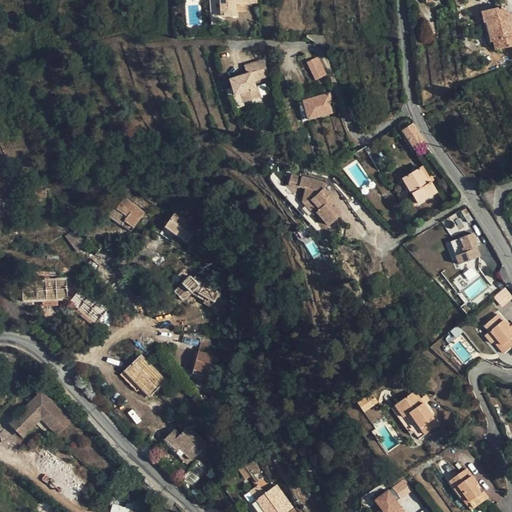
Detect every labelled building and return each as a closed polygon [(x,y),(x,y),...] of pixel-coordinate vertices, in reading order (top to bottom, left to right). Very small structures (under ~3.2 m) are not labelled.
[(218,0),(209,0),(211,15),(219,14),(218,0)] [(218,0),(220,16),(234,15),(234,10),(234,4),(246,2),(245,0),(218,0)] [(508,18),(511,17),(510,12),(506,12),(504,12),(502,10),(501,8),(482,11),(484,23),(486,23),(489,22),(494,42),(495,50),(511,46),(511,26),(510,26),(508,18)] [(319,47),(325,46),(324,35),(307,35),(306,38),(316,44),(319,47)] [(328,75),(320,58),(310,63),(318,80),(328,75)] [(246,93),(258,95),(257,88),(254,89),(252,81),(266,78),(262,60),(243,65),(245,74),(246,78),(240,80),(239,75),(228,78),(230,87),(238,86),(239,91),(246,93)] [(246,93),(239,91),(240,93),(242,102),(259,98),(258,95),(246,93)] [(299,109),(302,121),(334,112),(329,93),(303,101),(304,108),(299,109)] [(429,116),(444,111),(441,102),(426,108),(429,116)] [(423,142),(423,141),(412,125),(403,131),(414,148),(423,142)] [(428,183),(426,179),(419,169),(405,177),(414,192),(411,194),(417,204),(436,192),(431,182),(428,183)] [(402,179),(411,194),(414,192),(405,177),(402,179)] [(341,216),(334,208),(333,208),(325,201),(329,197),(327,195),(328,193),(323,190),(325,187),(322,184),(298,183),(298,193),(307,194),(303,204),(314,216),(317,214),(329,227),(341,216)] [(463,198),(459,193),(454,196),(457,201),(463,198)] [(107,214),(122,225),(125,221),(133,228),(145,212),(125,197),(119,205),(116,202),(107,214)] [(332,199),(329,197),(325,201),(333,208),(334,208),(332,199)] [(468,223),(473,219),(467,208),(461,212),(468,223)] [(192,236),(196,231),(198,228),(176,212),(160,233),(171,241),(177,235),(187,242),(192,236)] [(131,232),(133,228),(125,221),(122,225),(131,232)] [(75,225),(66,232),(78,248),(88,241),(75,225)] [(476,247),(478,246),(475,239),(473,234),(451,242),(456,256),(459,264),(480,256),(476,247)] [(451,259),(456,256),(451,242),(445,245),(451,259)] [(192,276),(176,292),(185,300),(200,285),(192,276)] [(42,300),(58,299),(68,298),(67,278),(46,279),(46,281),(22,282),(24,301),(42,300)] [(71,300),(79,307),(98,322),(109,307),(97,297),(96,298),(82,287),(71,300)] [(511,295),(505,287),(493,296),(502,306),(511,297),(511,295)] [(95,325),(98,322),(79,307),(77,310),(95,325)] [(492,343),(493,342),(496,340),(501,346),(504,343),(508,349),(511,346),(511,324),(509,327),(498,315),(484,326),(489,332),(485,335),(492,343)] [(68,324),(65,327),(73,337),(76,335),(68,324)] [(63,345),(73,337),(65,327),(55,335),(63,345)] [(503,354),(508,349),(504,343),(501,346),(496,340),(493,342),(503,354)] [(201,343),(195,368),(204,370),(215,373),(220,356),(212,354),(214,347),(201,343)] [(152,395),(167,380),(143,353),(123,372),(139,389),(141,388),(149,395),(151,393),(152,395)] [(215,373),(211,385),(218,387),(227,358),(220,356),(215,373)] [(399,403),(407,414),(409,413),(425,435),(438,425),(414,391),(399,403)] [(41,393),(14,419),(27,432),(36,424),(41,419),(51,430),(65,418),(56,407),(41,393)] [(363,411),(378,403),(373,394),(358,401),(363,411)] [(402,418),(407,414),(399,403),(394,406),(402,418)] [(23,436),(27,432),(14,419),(10,423),(23,436)] [(49,429),(51,430),(41,419),(36,424),(43,431),(44,430),(46,429),(49,429)] [(174,441),(192,460),(207,445),(189,426),(181,434),(175,429),(164,440),(169,446),(174,441)] [(187,464),(192,460),(174,441),(169,446),(187,464)] [(51,471),(50,473),(62,481),(59,485),(74,496),(84,482),(69,472),(72,467),(47,450),(39,463),(51,471)] [(48,475),(50,473),(51,471),(39,463),(36,467),(48,475)] [(246,478),(251,475),(245,465),(239,468),(246,478)] [(467,470),(450,482),(471,511),(488,499),(483,492),(481,494),(476,487),(478,485),(467,470)] [(406,480),(393,485),(398,498),(411,493),(406,480)] [(258,485),(250,491),(255,500),(250,504),(255,511),(296,511),(277,485),(264,493),(258,485)] [(380,510),(378,511),(404,511),(390,489),(373,499),(380,510)]
